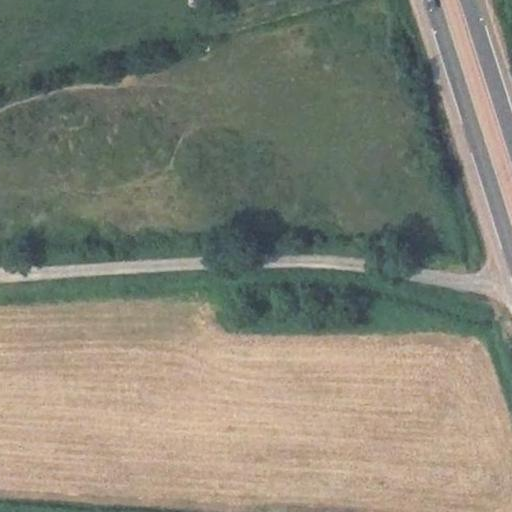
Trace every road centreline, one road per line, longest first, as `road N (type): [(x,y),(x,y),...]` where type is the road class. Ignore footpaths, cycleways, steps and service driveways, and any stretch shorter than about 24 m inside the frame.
road 1 (track): [(0,275),(314,262),(511,293)]
road 2 (primary): [(435,0),(448,59),(511,226)]
road 3 (primary): [(511,149),(455,0)]
